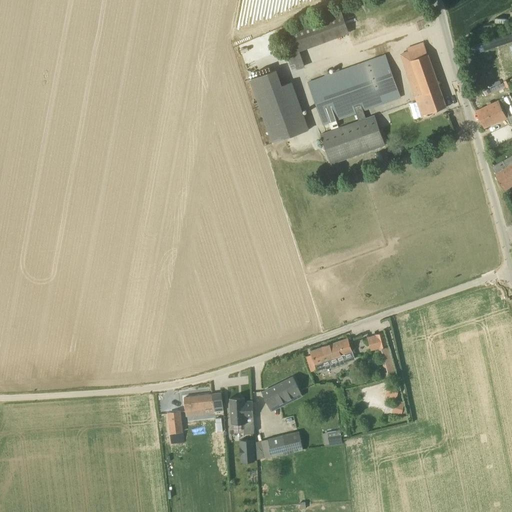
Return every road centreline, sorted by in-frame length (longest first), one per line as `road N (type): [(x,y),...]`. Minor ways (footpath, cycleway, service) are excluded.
road 1 (unclassified): [(0,400),(175,392),(504,277)]
road 2 (unclassified): [(504,277),(430,0)]
